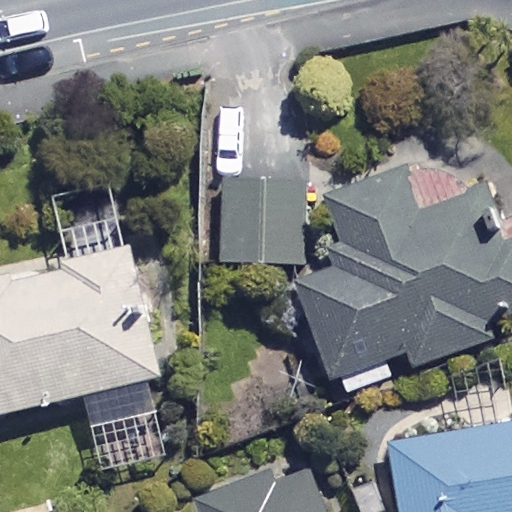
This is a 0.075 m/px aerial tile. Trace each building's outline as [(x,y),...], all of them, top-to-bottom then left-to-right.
[(434,222),(418,176),(343,202),(365,268),(310,287),(345,387),(423,360),(427,370),(497,346),(494,335),(511,328),(511,228),(506,230),(496,201),(434,222)] [(318,184),(234,184),(234,268),(318,268),(318,184)] [(171,311),(156,251),(0,289),(0,426),(172,384),(155,315),(171,311)] [(511,511),(511,431),(402,450),(412,511),(511,511)] [(330,511),(317,473),(213,511),(330,511)]
